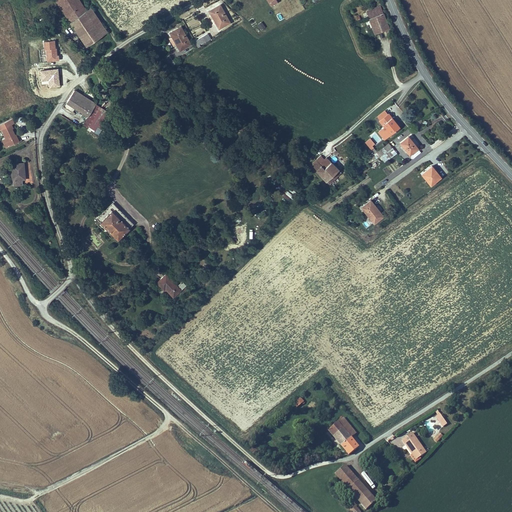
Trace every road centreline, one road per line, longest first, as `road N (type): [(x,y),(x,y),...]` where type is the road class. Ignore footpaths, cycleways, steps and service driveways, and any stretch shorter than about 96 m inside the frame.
road 1 (residential): [(72,275),(145,360),(281,477),(355,456),(511,356)]
road 2 (track): [(28,501),(164,427),(168,415),(50,318),(0,248)]
road 3 (residential): [(200,0),(95,59),(42,126),(46,194),(72,275)]
road 4 (unknown): [(145,223),(114,184),(131,139),(103,83),(103,55)]
road 5 (primary): [(390,0),(423,73),(470,131)]
road 6 (track): [(168,415),(277,511)]
